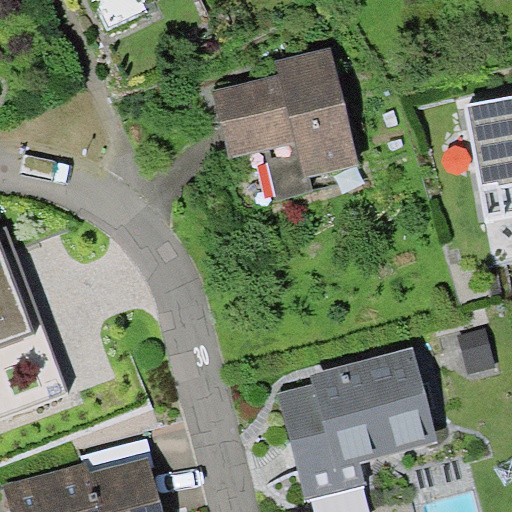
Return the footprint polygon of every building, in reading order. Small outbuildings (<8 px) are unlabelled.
[(331,46),(275,59),(278,74),(213,89),(224,135),(229,158),(262,151),(274,200),(313,191),(313,189),(310,176),(359,165),(331,46)] [(511,95),(465,104),(486,221),(511,216),(511,95)] [(361,179),(359,165),(310,176),(313,189),(361,179)] [(0,346),(35,333),(0,240),(0,346)] [(485,327),(459,334),(469,373),(495,366),(485,327)] [(438,440),(412,346),(311,373),(314,383),(277,393),(293,452),(306,500),(365,485),(359,461),(438,440)] [(81,455),(83,463),(87,462),(89,472),(147,457),(150,467),(155,466),(147,438),(81,455)] [(83,463),(3,483),(10,511),(161,511),(159,501),(150,467),(147,457),(89,472),(87,462),(83,463)]
